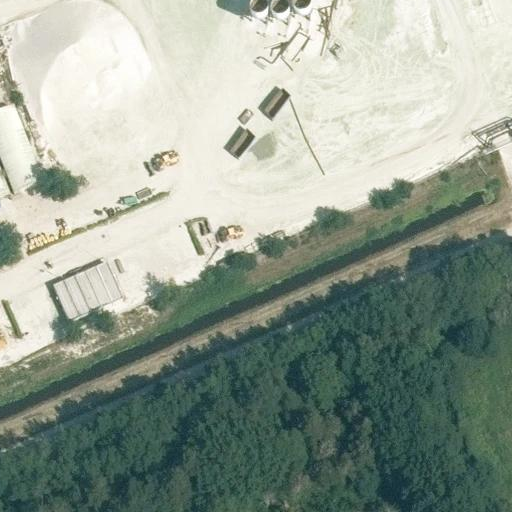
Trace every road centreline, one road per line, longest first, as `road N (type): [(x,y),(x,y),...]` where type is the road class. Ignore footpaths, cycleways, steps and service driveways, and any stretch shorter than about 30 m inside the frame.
road 1 (track): [(0,470),(390,297)]
road 2 (track): [(390,297),(511,241)]
